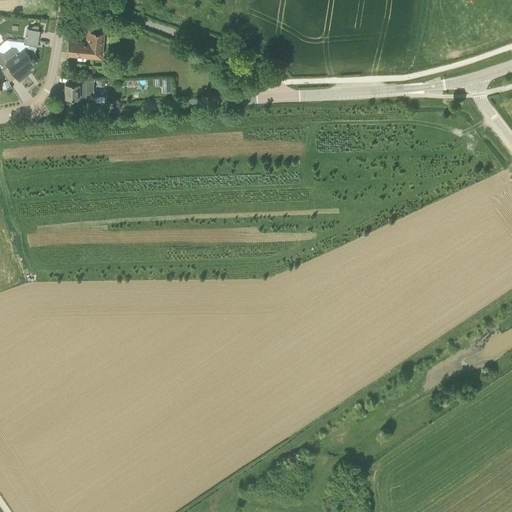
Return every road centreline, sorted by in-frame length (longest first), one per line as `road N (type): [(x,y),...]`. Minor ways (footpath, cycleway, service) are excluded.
road 1 (tertiary): [(26,114),(279,96)]
road 2 (unclassified): [(279,96),(263,69),(98,0)]
road 3 (tertiary): [(279,96),(473,78)]
road 4 (residential): [(26,114),(51,80),(63,0)]
